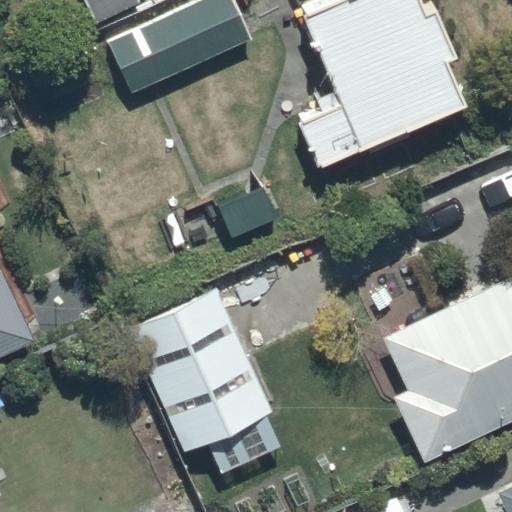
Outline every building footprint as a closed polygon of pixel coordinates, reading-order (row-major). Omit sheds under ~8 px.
[(80,0),(89,18),(125,0),(80,0)] [(182,0),(104,35),(127,89),(245,38),(228,0),(182,0)] [(290,115),(311,158),(358,137),(363,147),(394,133),(391,125),(462,94),(441,51),(451,46),(429,0),(423,0),(419,2),(417,0),(319,0),(294,12),(328,82),(308,92),(313,104),(290,115)] [(212,201),(226,234),(230,232),(238,251),(261,241),(253,223),(274,214),(259,180),(212,201)] [(387,389),(418,455),(511,411),(511,266),(374,330),(399,383),(387,389)] [(0,342),(25,331),(0,274),(0,342)] [(122,322),(177,447),(190,441),(196,454),(206,450),(215,469),(277,441),(263,409),(267,408),(212,283),(122,322)] [(511,511),(511,474),(490,484),(502,511),(511,511)]
